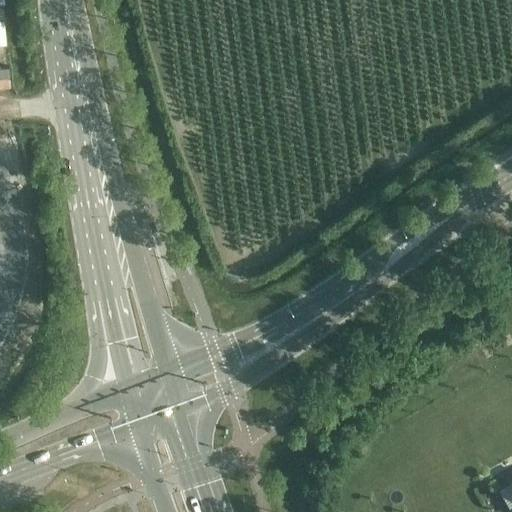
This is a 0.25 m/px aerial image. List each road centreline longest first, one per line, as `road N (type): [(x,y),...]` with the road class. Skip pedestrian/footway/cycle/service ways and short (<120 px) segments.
road 1 (secondary): [(271,345),(511,173)]
road 2 (tertiary): [(120,257),(63,0)]
road 3 (secondary): [(0,473),(139,420)]
road 4 (secondary): [(130,386),(0,441)]
road 5 (tertiary): [(120,257),(108,302),(130,386)]
road 6 (tertiary): [(167,374),(140,287),(120,257)]
